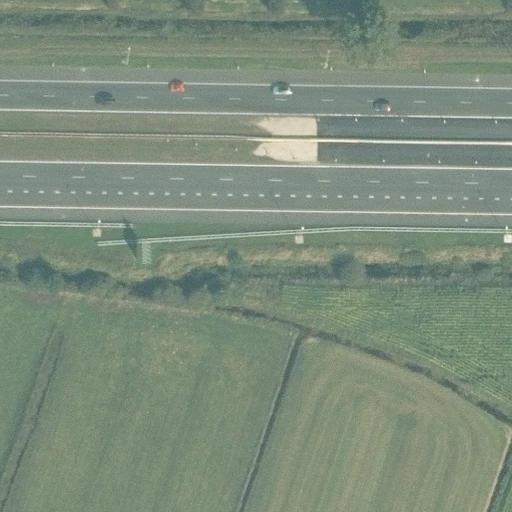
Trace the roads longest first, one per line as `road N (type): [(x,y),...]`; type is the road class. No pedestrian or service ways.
road 1 (motorway): [(0,175),(511,183)]
road 2 (motorway): [(511,103),(0,95)]
